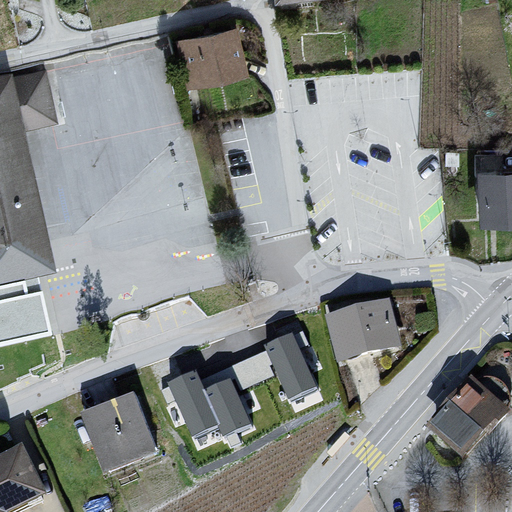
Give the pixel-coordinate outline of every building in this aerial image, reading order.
[(211,34),(203,35),(179,40),(188,81),(240,69),(236,52),(231,29),(211,34)] [(0,81),(0,270),(44,261),(14,125),(50,117),(41,73),(0,81)] [(458,163),(458,152),(446,152),(446,163),(458,163)] [(511,172),(502,173),(502,154),(475,155),(475,175),(479,175),(481,216),(511,214),(511,172)] [(343,360),(345,360),(343,355),(361,351),(362,355),(372,353),(397,346),(387,307),(366,312),(351,316),(333,321),(343,360)] [(289,405),(320,395),(301,340),(172,384),(192,445),(223,434),(226,442),(255,432),(240,388),(279,375),(289,405)] [(476,385),(473,388),(470,385),(456,401),(459,403),(437,429),(466,455),(488,428),(492,431),(508,413),(509,409),(510,406),(511,402),(510,398),(509,395),(508,391),(506,388),(503,386),(500,383),(497,382),(493,381),(489,380),(486,381),(482,382),(479,383),(476,385)] [(121,403),(88,415),(107,464),(140,451),(142,456),(158,450),(137,397),(136,397),(135,397),(121,403)] [(16,511),(42,499),(21,458),(0,468),(0,511),(16,511)]
